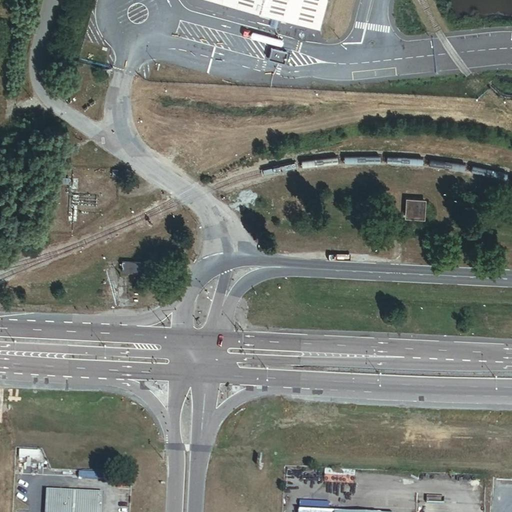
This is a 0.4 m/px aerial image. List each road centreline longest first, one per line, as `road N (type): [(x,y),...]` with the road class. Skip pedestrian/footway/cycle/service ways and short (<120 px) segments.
road 1 (unclassified): [(227,262),(212,215),(194,197),(41,86),(39,50),(52,0)]
road 2 (secondary): [(511,355),(202,343)]
road 3 (tertiary): [(511,278),(284,267)]
road 4 (secondary): [(314,378),(511,385)]
road 5 (unclassified): [(37,367),(144,390),(178,453)]
road 6 (unclassified): [(195,468),(230,403),(314,378)]
road 7 (secondary): [(37,367),(181,373)]
road 8 (tertiary): [(189,288),(150,319),(60,336)]
road 9 (secondary): [(181,342),(60,336)]
